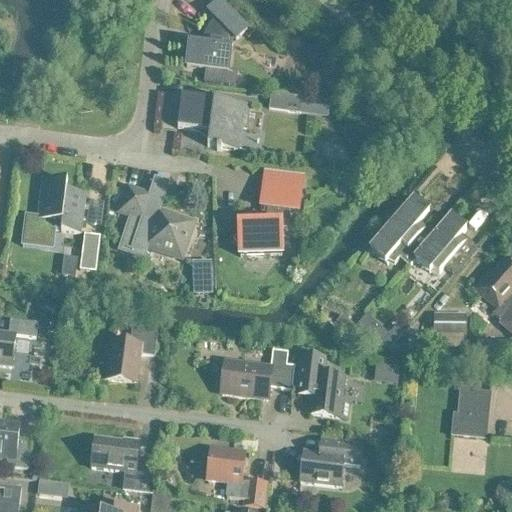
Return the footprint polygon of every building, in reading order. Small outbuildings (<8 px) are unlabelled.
[(206,74),(204,86),(234,90),(236,75),(229,74),(231,54),(228,53),(228,52),(229,50),(229,49),(230,47),(231,46),(232,45),(233,43),(234,42),(236,44),(247,33),(219,4),(207,15),(216,24),(213,27),(211,30),(209,33),(207,36),(206,40),(205,43),(204,47),(203,50),(189,48),(186,71),(206,74)] [(301,117),(303,102),(271,99),(269,113),(301,117)] [(246,134),(249,108),(214,103),(213,105),(182,101),(177,133),(209,137),(207,151),(235,155),(238,133),(246,134)] [(300,195),(301,181),(302,181),(265,176),(261,212),(267,212),(265,230),(239,230),(239,240),(233,246),(239,251),(240,261),(282,259),(280,232),(287,232),(287,215),(296,216),(298,195),(300,195)] [(27,217),(23,247),(24,247),(25,243),(51,246),(53,230),(62,231),(62,232),(81,235),(85,198),(66,196),(67,186),(43,183),(39,218),(27,217)] [(181,262),(193,227),(148,212),(152,200),(127,192),(119,216),(131,220),(120,254),(143,262),(147,250),(156,254),(181,262)] [(429,217),(414,204),(368,256),(396,267),(401,260),(410,268),(451,221),(450,221),(434,240),(420,227),(429,217)] [(462,239),(466,234),(451,221),(410,268),(414,264),(441,276),(446,270),(455,278),(477,252),(462,239)] [(96,276),(100,240),(84,238),(80,274),(96,276)] [(511,262),(508,259),(494,275),(491,273),(474,293),(499,314),(494,318),(504,327),(503,329),(504,329),(511,335),(511,262)] [(213,301),(211,265),(192,266),(194,302),(213,301)] [(466,344),(466,318),(433,318),(433,343),(466,344)] [(390,339),(367,319),(343,347),(390,353),(397,345),(405,336),(398,330),(390,339)] [(49,337),(57,338),(59,322),(51,321),(49,337)] [(344,340),(352,331),(341,321),(333,330),(344,340)] [(8,338),(0,337),(0,370),(11,372),(15,340),(36,343),(38,328),(10,324),(8,338)] [(130,348),(113,346),(108,385),(135,388),(138,359),(154,361),(157,337),(132,334),(130,348)] [(511,367),(511,343),(474,344),(474,367),(511,367)] [(271,372),(225,366),(221,399),(268,405),(269,393),(291,396),(295,371),(286,370),(288,358),(273,356),(271,372)] [(342,405),(345,382),(324,380),(326,364),(299,361),(295,399),(311,401),(309,419),(347,423),(349,406),(342,405)] [(400,370),(376,367),(374,379),(399,382),(400,370)] [(486,444),(491,397),(459,394),(457,418),(453,418),(451,441),(486,444)] [(20,431),(0,428),(0,461),(7,463),(6,472),(28,474),(32,444),(19,443),(20,431)] [(139,446),(124,444),(124,446),(95,442),(91,473),(124,477),(122,494),(151,499),(155,471),(136,468),(139,446)] [(360,472),(363,450),(323,444),(321,458),(304,456),(300,487),(340,492),(343,470),(360,472)] [(241,485),(245,459),(211,455),(207,485),(229,487),(227,503),(244,505),(244,510),(258,511),(263,511),(267,489),(241,485)] [(0,511),(18,511),(21,492),(0,489),(0,511)] [(153,511),(162,511),(166,505),(158,501),(153,511)]
